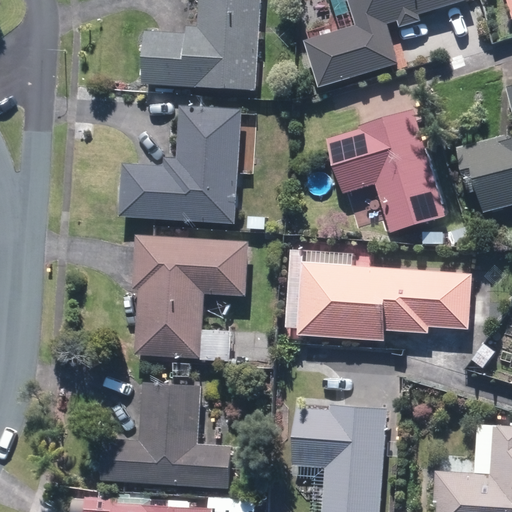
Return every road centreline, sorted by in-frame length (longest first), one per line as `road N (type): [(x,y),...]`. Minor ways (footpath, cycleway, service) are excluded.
road 1 (residential): [(40,0),(27,221)]
road 2 (residential): [(27,221),(13,386),(0,418)]
